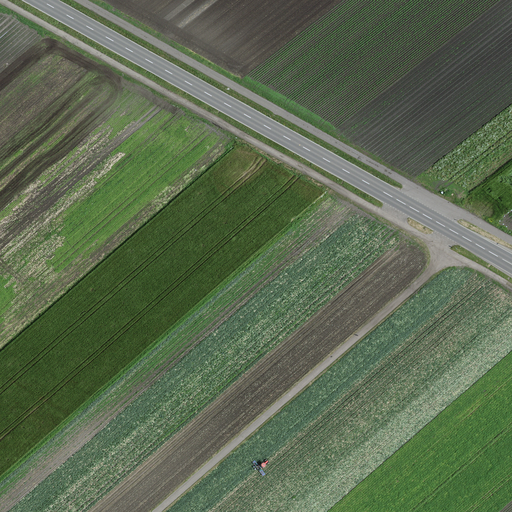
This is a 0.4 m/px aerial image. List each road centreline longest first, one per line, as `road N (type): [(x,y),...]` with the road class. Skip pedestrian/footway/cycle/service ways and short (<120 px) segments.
road 1 (track): [(0,8),(511,290)]
road 2 (primary): [(511,266),(39,0)]
road 3 (track): [(81,0),(511,238)]
road 4 (track): [(166,511),(447,256),(445,229)]
